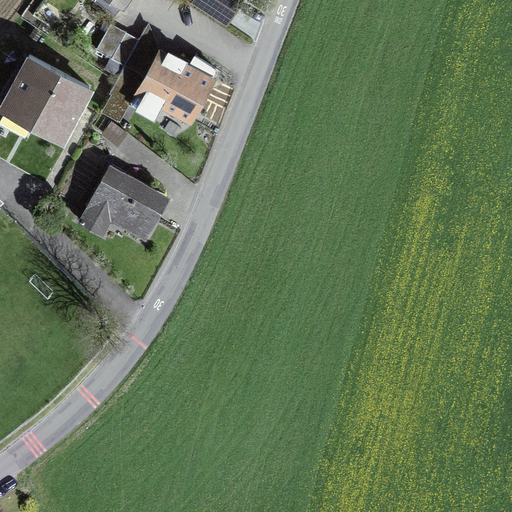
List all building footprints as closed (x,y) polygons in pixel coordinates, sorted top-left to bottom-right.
[(193,0),(193,1),(227,23),(241,0),(193,0)] [(110,22),(96,48),(124,64),(139,38),(110,22)] [(211,76),(216,68),(195,54),(189,64),(159,48),(130,102),(155,116),(162,103),(190,119),(213,78),(211,76)] [(89,86),(30,54),(20,72),(24,74),(0,118),(0,121),(25,135),(32,123),(61,138),(89,86)] [(110,216),(145,235),(164,200),(153,194),(155,189),(110,164),(80,219),(101,231),(110,216)]
